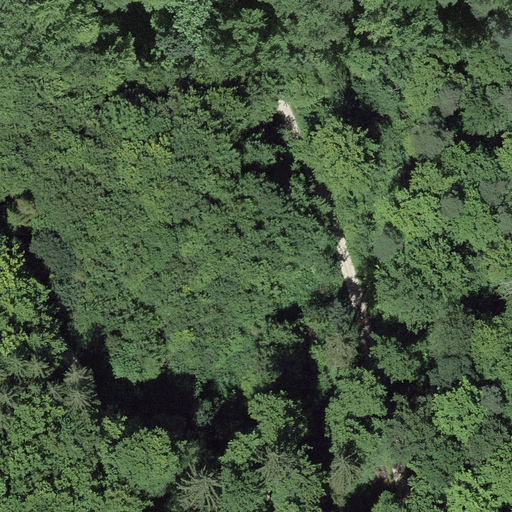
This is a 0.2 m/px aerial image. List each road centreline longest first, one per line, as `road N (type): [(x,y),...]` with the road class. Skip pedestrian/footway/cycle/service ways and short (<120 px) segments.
road 1 (track): [(232,0),(319,187),(372,352),(406,511)]
road 2 (track): [(0,276),(55,333),(92,392),(131,511)]
